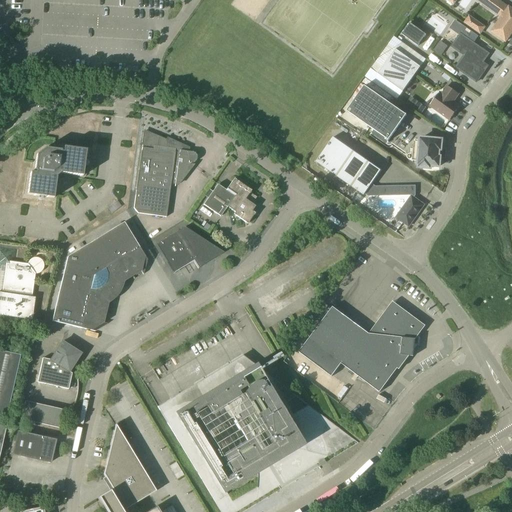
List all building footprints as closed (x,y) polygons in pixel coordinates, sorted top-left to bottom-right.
[(497,0),(476,0),(502,18),(492,32),(506,42),(511,33),(511,9),(509,8),(497,0)] [(486,28),(469,17),(464,24),(481,35),(486,28)] [(418,46),(426,35),(410,23),(402,35),(418,46)] [(489,54),(460,34),(452,47),(460,53),(463,49),(467,52),(456,68),(477,82),(485,70),(480,67),(489,54)] [(440,41),(435,50),(442,54),(448,45),(440,41)] [(378,74),(403,92),(421,67),(396,50),(378,74)] [(388,142),(396,130),(397,130),(398,131),(400,127),(399,127),(407,115),(406,115),(365,86),(347,112),(388,140),(387,141),(388,142)] [(430,106),(450,120),(459,107),(453,102),(458,95),(447,86),(442,94),(440,93),(430,106)] [(144,131),(134,208),(138,213),(166,217),(171,184),(178,185),(193,165),(190,163),(192,163),(194,162),(196,161),(197,159),(196,156),(195,154),(194,153),(192,152),(184,151),(185,146),(167,138),(166,141),(144,131)] [(333,137),(316,162),(364,196),(381,171),(333,137)] [(420,139),(420,143),(414,142),(412,161),(418,161),(418,165),(419,165),(419,168),(431,169),(431,166),(439,167),(440,157),(439,157),(439,151),(441,151),(442,141),(420,139)] [(35,171),(35,173),(30,172),(27,195),(53,198),(56,177),(61,173),(82,176),(86,150),(63,147),(63,152),(61,152),(61,151),(45,148),(36,155),(34,171),(35,171)] [(217,184),(212,192),(203,205),(220,217),(227,207),(235,212),(233,214),(247,224),(255,214),(252,211),(255,206),(252,204),(256,197),(250,193),(251,191),(234,179),(226,190),(217,184)] [(370,195),(381,195),(381,187),(376,187),(370,195)] [(418,214),(424,205),(412,196),(396,218),(409,227),(415,218),(418,214)] [(67,257),(52,322),(95,332),(107,324),(104,323),(108,303),(111,302),(114,300),(116,297),(119,294),(121,291),(122,288),(123,285),(124,282),(141,272),(143,275),(143,274),(147,260),(124,222),(67,257)] [(224,253),(184,228),(156,245),(174,273),(193,261),(198,269),(224,253)] [(2,293),(0,292),(0,315),(32,320),(35,298),(32,297),(35,274),(37,274),(39,273),(41,272),(43,270),(44,268),(44,265),(43,263),(42,261),(40,260),(38,258),(36,258),(34,258),(32,259),(30,260),(28,262),(28,264),(15,262),(17,250),(0,247),(0,268),(1,269),(1,271),(5,272),(2,293)] [(399,370),(409,356),(413,357),(414,350),(418,345),(415,344),(416,339),(425,326),(393,302),(369,334),(333,307),(299,353),(332,377),(341,364),(380,393),(397,369),(399,370)] [(69,372),(81,354),(62,342),(50,360),(43,358),(37,383),(68,390),(72,374),(69,372)] [(0,413),(7,415),(21,355),(0,350),(0,413)] [(256,364),(254,364),(242,356),(157,407),(220,511),(236,511),(355,441),(308,405),(277,382),(259,368),(256,364)] [(336,394),(343,397),(348,388),(340,384),(336,394)] [(24,404),(21,420),(60,428),(63,413),(24,404)] [(156,491),(124,439),(116,425),(103,474),(113,491),(111,492),(110,491),(98,498),(106,511),(158,511),(156,508),(148,511),(127,511),(126,510),(156,491)] [(17,431),(12,455),(50,463),(55,440),(17,431)] [(177,479),(184,475),(176,463),(169,467),(177,479)]
